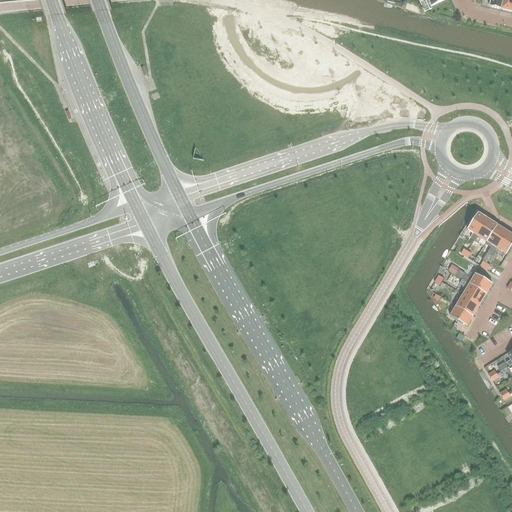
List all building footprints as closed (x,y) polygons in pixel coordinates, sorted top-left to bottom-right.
[(490,0),(489,7),(500,10),(502,0),(490,0)] [(511,0),(502,0),(500,10),(511,12),(511,10),(511,0)] [(487,219),(478,213),(467,230),(473,234),(470,239),(473,241),(487,219)] [(497,226),(487,219),(473,241),(477,244),(481,239),(486,242),(497,226)] [(495,251),(496,249),(496,248),(507,232),(497,226),(486,242),(485,244),(491,248),(486,254),(491,257),(495,251)] [(511,245),(511,235),(507,232),(496,248),(496,249),(506,255),(511,245)] [(451,265),(448,271),(455,275),(458,270),(458,269),(451,265)] [(467,283),(486,295),(492,284),(473,273),(469,279),(464,276),(462,280),(467,283)] [(486,295),(467,283),(461,293),(463,294),(462,295),(479,306),(480,305),(486,295)] [(455,307),(456,306),(473,317),(479,306),(462,295),(462,296),(460,295),(453,306),(455,307)] [(466,327),(473,317),(456,306),(455,307),(449,317),(466,327)] [(506,364),(498,369),(502,375),(510,369),(506,364)]
